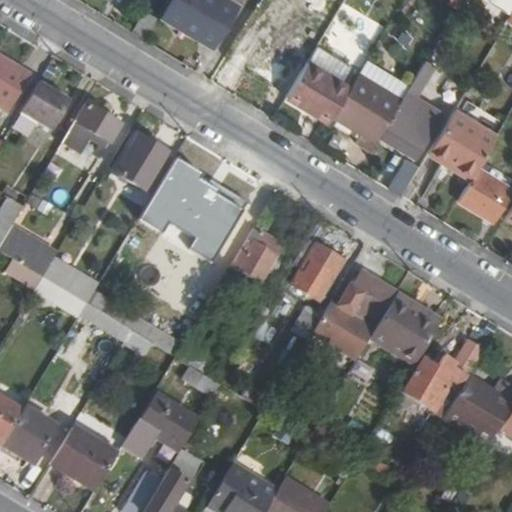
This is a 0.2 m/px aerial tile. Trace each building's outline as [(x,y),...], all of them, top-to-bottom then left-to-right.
[(173,0),(163,17),(214,49),(229,24),(238,10),(223,0),(173,0)] [(487,0),(511,15),(511,14),(511,2),(508,0),(487,0)] [(143,13),(131,32),(143,40),(155,21),(143,13)] [(311,40),(319,17),(306,13),(298,35),(311,40)] [(242,31),(227,56),(241,65),(256,40),(242,31)] [(266,37),(245,70),(274,89),(279,92),(300,58),(266,37)] [(0,58),(0,107),(6,112),(29,76),(0,58)] [(400,100),(378,138),(411,159),(439,115),(414,100),(434,67),(424,61),(400,100)] [(306,62),(285,95),(284,97),(328,124),(331,118),(349,89),(306,62)] [(349,89),(331,118),(360,135),(356,142),(370,151),(378,138),(400,100),(358,75),(349,89)] [(18,112),(50,131),(69,102),(37,82),(18,112)] [(274,89),(260,111),(271,118),(284,97),(285,95),(279,92),(274,89)] [(460,100),(426,155),(442,164),(443,162),(469,179),(475,168),(503,124),(460,100)] [(87,129),(83,135),(86,137),(106,150),(121,127),(84,105),(74,122),(87,129)] [(74,122),(60,144),(76,153),(86,137),(83,135),(87,129),(74,122)] [(138,139),(116,174),(143,190),(164,155),(138,139)] [(165,187),(185,199),(185,201),(228,228),(223,237),(222,236),(210,256),(230,267),(231,264),(252,230),(261,216),(243,206),(246,200),(181,159),(165,187)] [(405,161),(387,188),(401,196),(418,169),(405,161)] [(469,179),(455,202),(489,222),(510,189),(475,168),(469,179)] [(0,242),(11,225),(22,207),(7,198),(0,209),(0,242)] [(179,210),(222,236),(223,237),(228,228),(185,201),(179,210)] [(0,242),(0,252),(40,277),(52,257),(55,252),(11,225),(0,242)] [(252,230),(231,264),(269,287),(291,251),(261,233),(259,235),(252,230)] [(290,283),(318,300),(342,262),(308,241),(293,264),(299,268),(290,283)] [(52,257),(40,277),(85,303),(91,294),(97,285),(52,257)] [(397,295),(362,273),(353,288),(350,286),(336,306),(330,302),(328,305),(319,321),(316,325),(312,332),(357,360),(369,341),(375,330),(362,321),(366,314),(380,322),(393,302),(396,296),(397,295)] [(85,303),(130,331),(136,321),(91,294),(85,303)] [(393,302),(436,328),(440,322),(396,296),(393,302)] [(375,330),(369,341),(412,367),(436,328),(393,302),(380,322),(375,330)] [(79,313),(123,341),(130,331),(85,303),(79,313)] [(303,311),(292,330),(308,339),(312,332),(316,325),(319,321),(303,311)] [(176,359),(219,385),(225,375),(199,359),(205,350),(188,340),(176,359)] [(222,387),(263,412),(270,400),(241,382),(261,349),(250,342),(222,387)] [(425,360),(404,393),(421,404),(442,370),(425,360)] [(451,366),(441,382),(456,391),(468,372),(463,369),(462,372),(451,366)] [(442,419),(486,446),(511,404),(511,391),(497,383),(492,393),(467,378),(442,419)] [(132,425),(177,452),(179,450),(197,420),(153,392),(132,425)] [(0,400),(0,441),(18,412),(0,400)] [(18,412),(0,441),(0,447),(29,466),(53,428),(21,408),(18,412)] [(511,410),(500,429),(511,436),(511,410)] [(47,463),(93,490),(114,455),(70,427),(47,463)] [(177,511),(168,507),(185,480),(190,483),(202,465),(179,450),(177,452),(162,477),(140,511),(177,511)] [(232,462),(206,504),(219,511),(262,511),(277,490),(232,462)] [(139,487),(123,511),(140,511),(162,477),(152,471),(141,488),(139,487)] [(277,490),(262,511),(324,511),(328,505),(284,478),(277,490)] [(378,482),(372,492),(390,504),(397,493),(378,482)]
